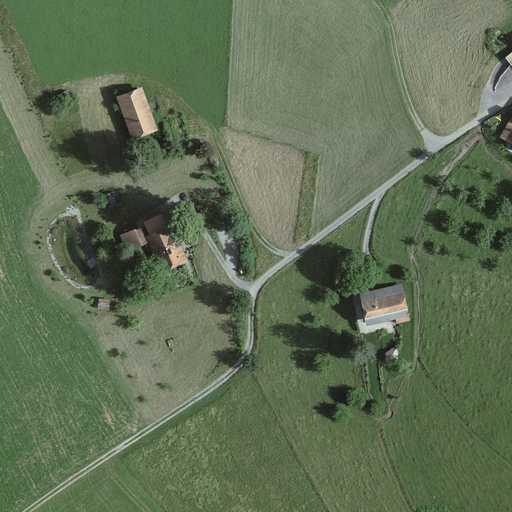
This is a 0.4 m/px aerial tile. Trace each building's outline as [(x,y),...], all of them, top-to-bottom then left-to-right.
[(126,105),(136,133),(153,127),(139,88),(118,96),(122,106),(126,105)] [(511,115),(499,137),(511,144),(511,115)] [(182,257),(176,242),(182,240),(175,223),(169,226),(164,215),(147,223),(165,264),(182,257)] [(127,231),(134,246),(146,240),(139,226),(127,231)] [(397,313),(399,322),(410,319),(403,286),(377,292),(377,290),(365,293),(371,319),(397,313)] [(396,357),(399,355),(399,346),(389,353),(388,358),(396,357)]
